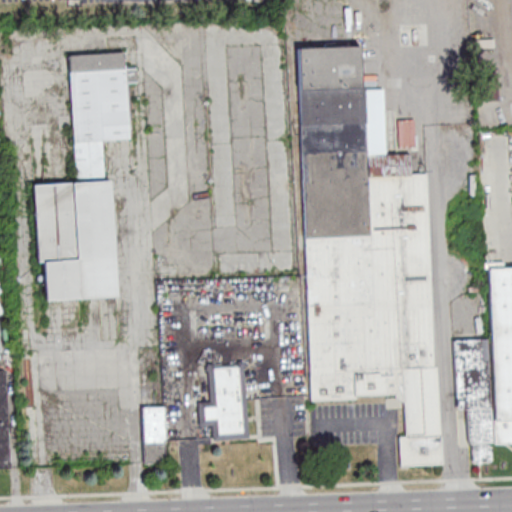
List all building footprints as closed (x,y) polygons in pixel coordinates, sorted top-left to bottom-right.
[(310,399),(404,395),(405,435),(399,435),(400,465),(438,464),(428,171),(412,172),(411,153),(366,155),(362,46),(298,48),(310,399)] [(102,140),(134,139),(132,67),(124,68),(123,52),(69,54),(74,178),(103,176),(102,140)] [(44,299),(115,296),(111,181),(34,184),(37,261),(42,261),(44,299)] [(511,266),(486,268),(489,338),(453,339),(456,410),(467,409),(469,462),(492,461),(491,444),(511,442),(511,266)] [(247,437),(244,364),(212,366),(214,405),(199,406),(200,426),(214,425),(214,439),(247,437)] [(6,369),(0,369),(0,468),(9,468),(6,369)] [(142,463),(165,463),(165,406),(142,406),(142,463)]
